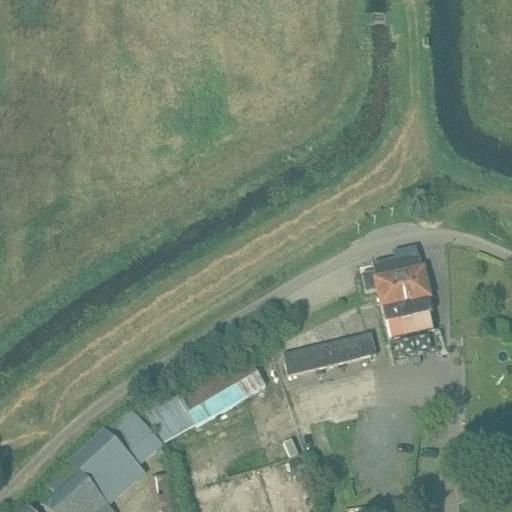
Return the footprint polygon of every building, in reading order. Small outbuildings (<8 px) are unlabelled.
[(373,273),(361,276),(365,294),(377,292),(384,326),(385,326),(388,341),(431,332),(428,316),(431,316),(418,256),(372,265),(373,273)] [(287,378),(349,363),(376,357),(370,335),(281,356),(287,378)] [(249,360),(179,400),(195,428),(265,388),(249,360)] [(30,511),(28,508),(23,511),(111,511),(108,508),(120,497),(110,486),(135,465),(105,431),(46,484),(54,494),(33,511),(30,511)] [(304,459),(260,470),(270,511),(301,511),(316,508),(304,459)] [(168,511),(163,477),(150,480),(155,511),(168,511)] [(239,477),(226,482),(237,511),(250,507),(239,477)] [(188,490),(190,503),(223,498),(221,485),(188,490)]
